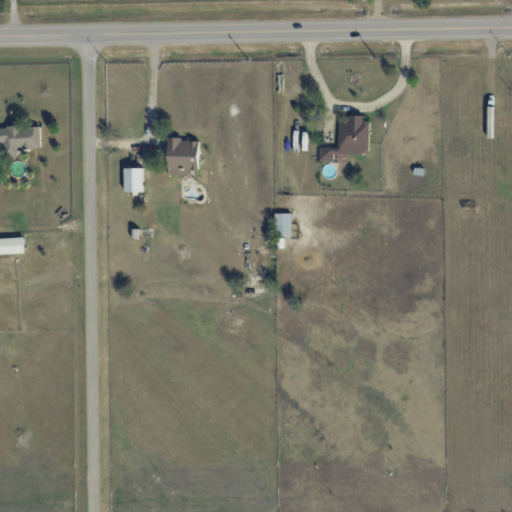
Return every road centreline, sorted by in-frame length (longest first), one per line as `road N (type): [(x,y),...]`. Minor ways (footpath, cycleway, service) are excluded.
road 1 (tertiary): [(0,36),(511,29)]
road 2 (residential): [(89,35),(94,511)]
